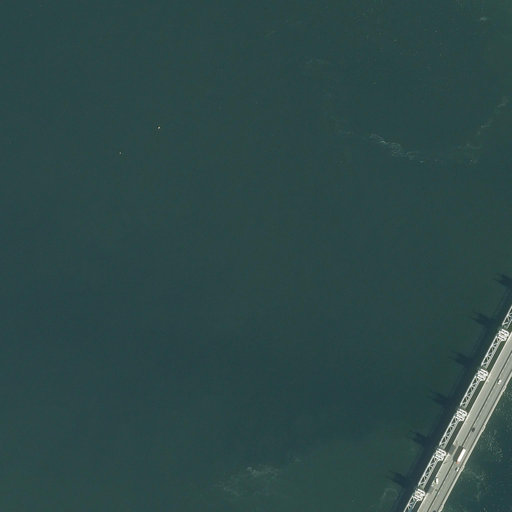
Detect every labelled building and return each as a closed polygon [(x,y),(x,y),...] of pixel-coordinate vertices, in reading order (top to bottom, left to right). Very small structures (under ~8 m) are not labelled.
[(503,338),(505,339),(509,331),(507,330),(508,330),(501,327),(500,327),(496,334),(497,335),(503,338)] [(482,378),(484,379),(488,371),(486,370),(487,370),(480,366),(480,367),(479,366),(475,374),(476,374),(476,375),(482,378)] [(461,418),(463,419),(467,411),(465,410),(466,410),(459,407),(458,406),(454,414),(455,415),(461,418)] [(441,458),(442,458),(446,450),(445,450),(445,449),(439,446),(438,447),(437,446),(433,454),(434,454),(434,455),(440,458),(441,458)] [(420,498),(421,498),(425,490),(424,490),(424,489),(418,486),(417,487),(416,486),(412,494),(413,494),(413,495),(419,498),(420,498)]
